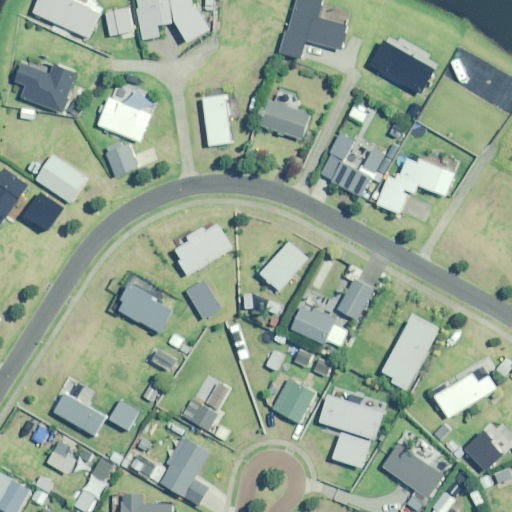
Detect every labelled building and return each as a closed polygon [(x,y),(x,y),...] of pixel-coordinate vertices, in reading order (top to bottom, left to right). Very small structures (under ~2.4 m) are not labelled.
[(42,0),(36,13),(91,39),(102,14),(100,13),(102,8),(94,4),(95,0),(42,0)] [(194,5),(193,0),(136,0),(145,41),(162,37),(160,27),(178,23),(190,43),(213,30),(197,3),(194,5)] [(215,0),(205,0),(206,11),(215,11),(215,0)] [(326,0),(297,0),(282,54),(304,60),(309,42),(343,52),(350,28),(321,19),(326,0)] [(112,47),(99,41),(95,50),(108,56),(112,47)] [(79,74),(56,65),(53,75),(21,64),(15,82),(28,87),(24,99),(64,114),(79,74)] [(425,85),(430,74),(420,69),(415,80),(425,85)] [(160,100),(118,83),(107,108),(102,106),(99,112),(105,115),(100,125),(142,143),(160,100)] [(233,144),(227,96),(205,99),(211,146),(233,144)] [(312,115),(269,101),(261,126),(303,140),(312,115)] [(36,111),(23,109),(22,118),(34,120),(36,111)] [(356,143),(342,136),(321,176),(363,197),(372,178),(345,164),(356,143)] [(391,162),(385,159),(387,156),(392,159),(399,147),(394,144),(395,142),(384,136),(367,166),(377,173),(378,170),(384,173),(391,162)] [(22,143),(10,137),(3,150),(15,156),(22,143)] [(139,169),(130,145),(108,153),(118,177),(139,169)] [(88,179),(54,156),(37,180),(72,203),(88,179)] [(419,164),(409,159),(400,181),(390,177),(379,205),(401,214),(411,192),(416,194),(420,185),(447,196),(456,174),(421,160),(419,164)] [(0,232),(31,188),(5,170),(0,177),(0,232)] [(55,201),(48,210),(58,218),(66,208),(55,201)] [(234,249),(219,225),(207,233),(204,229),(190,238),(193,242),(175,252),(190,276),(234,249)] [(260,265),(265,270),(261,273),(281,291),(310,260),(290,242),(270,264),(265,259),(260,265)] [(222,310),(206,281),(188,292),(204,320),(222,310)] [(375,291),(357,281),(341,310),(358,320),(375,291)] [(154,300),(155,296),(131,283),(123,297),(127,299),(120,311),(163,334),(176,312),(154,300)] [(255,295),(245,295),(246,309),(255,309),(255,295)] [(315,314),(303,308),(293,330),(326,345),(337,319),(317,310),(315,314)] [(440,330),(412,315),(382,372),(395,378),(393,382),(409,391),(440,330)] [(314,355),(302,350),(297,362),(308,367),(314,355)] [(333,365),(321,360),(316,372),(327,377),(333,365)] [(480,383),(474,374),(437,397),(450,419),(498,389),(490,377),(480,383)] [(317,394),(292,380),(276,410),(301,424),(317,394)] [(195,396),(193,401),(184,417),(211,432),(220,416),(218,414),(232,389),(219,382),(207,402),(195,396)] [(160,389),(151,383),(143,396),(152,402),(160,389)] [(109,417),(66,392),(54,412),(97,437),(109,417)] [(385,414),(330,397),(322,423),(377,440),(385,414)] [(141,412),(122,401),(112,420),(131,431),(141,412)] [(491,433),(482,442),(490,450),(489,451),(498,460),(508,450),(491,433)] [(372,443),(343,434),(335,459),(364,468),(372,443)] [(154,444),(143,438),(137,448),(148,454),(154,444)] [(211,454),(183,439),(169,465),(172,467),(163,484),(187,498),(211,454)] [(72,447),(62,441),(50,464),(69,474),(76,460),(68,455),(72,447)] [(466,453),(452,441),(447,447),(461,459),(466,453)] [(101,442),(95,450),(107,457),(112,450),(101,442)] [(445,475),(401,445),(385,469),(429,499),(445,475)] [(125,457),(115,451),(109,460),(120,466),(125,457)] [(114,468),(100,460),(93,474),(106,482),(114,468)] [(160,484),(168,468),(159,463),(150,480),(160,484)] [(19,511),(32,490),(14,480),(0,472),(0,511),(19,511)] [(471,483),(465,477),(454,489),(460,495),(471,483)] [(57,486),(44,478),(40,485),(53,493),(57,486)] [(48,495),(37,489),(32,500),(43,506),(48,495)] [(88,511),(96,498),(86,492),(78,507),(86,511),(88,511)] [(434,507),(436,509),(433,511),(458,511),(453,507),(457,501),(448,494),(440,503),(439,502),(434,507)] [(144,496),(126,495),(125,511),(174,511),(175,507),(144,505),(144,496)] [(425,502),(416,496),(410,505),(419,511),(425,502)]
